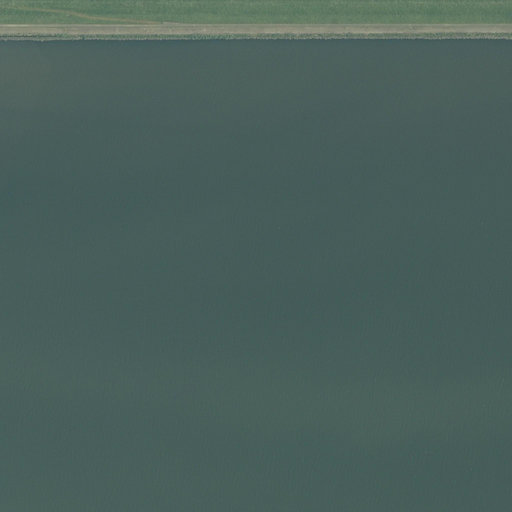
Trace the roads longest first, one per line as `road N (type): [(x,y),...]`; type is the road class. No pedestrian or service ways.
road 1 (unclassified): [(0,24),(511,24)]
road 2 (track): [(0,4),(182,24)]
